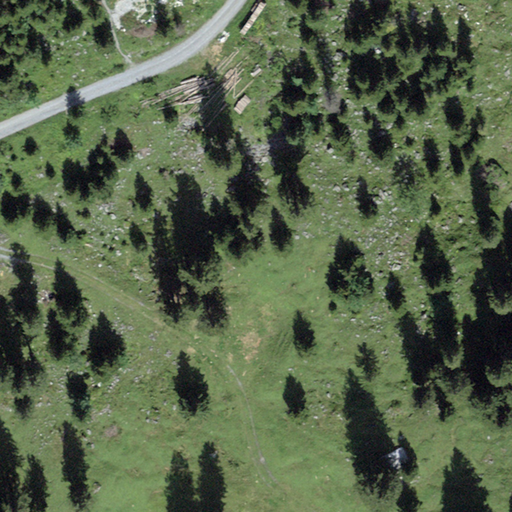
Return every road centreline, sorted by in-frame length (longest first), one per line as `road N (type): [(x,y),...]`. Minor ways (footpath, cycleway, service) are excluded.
road 1 (track): [(0,252),(92,279),(209,354),(245,404),(271,485),(307,511)]
road 2 (track): [(129,78),(0,131)]
road 3 (track): [(239,0),(202,40),(129,78)]
